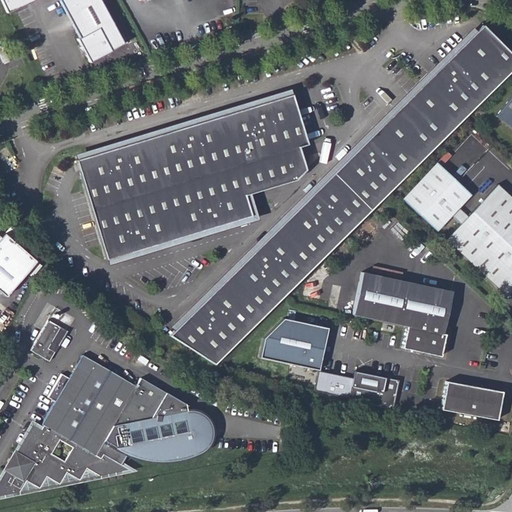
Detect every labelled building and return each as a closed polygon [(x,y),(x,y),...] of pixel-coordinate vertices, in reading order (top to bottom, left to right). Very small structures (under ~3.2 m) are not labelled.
[(99,0),(0,0),(6,12),(32,0),(58,0),(78,36),(76,37),(89,61),(123,43),(99,0)] [(511,67),(511,55),(481,24),(168,334),(213,363),(511,67)] [(511,93),(495,115),(511,127),(511,93)] [(304,169),(300,156),(286,161),(282,150),(305,143),(290,94),(75,159),(105,259),(249,215),(243,195),(292,181),(304,169)] [(435,163),(401,200),(434,228),(467,194),(435,163)] [(511,197),(497,184),(446,239),(506,295),(511,288),(511,197)] [(366,267),(356,309),(409,322),(404,343),(442,352),(448,330),(445,329),(454,287),(366,267)] [(317,368),(325,328),(281,317),(264,338),(259,358),(317,368)] [(29,349),(48,362),(67,334),(48,321),(29,349)] [(216,436),(215,423),(207,414),(198,408),(186,408),(187,404),(140,377),(135,385),(83,355),(68,379),(60,375),(47,397),(54,401),(40,428),(58,439),(71,447),(121,465),(127,455),(147,463),(169,464),(187,462),(204,454),(212,447),(216,436)] [(391,408),(397,380),(354,372),(348,400),(391,408)] [(441,406),(497,418),(503,390),(448,377),(441,406)] [(40,428),(32,423),(14,453),(18,456),(10,470),(6,468),(0,477),(0,496),(19,493),(25,481),(39,489),(45,477),(59,485),(66,473),(78,481),(86,469),(99,477),(129,471),(121,465),(71,447),(63,461),(50,453),(58,439),(40,428)]
